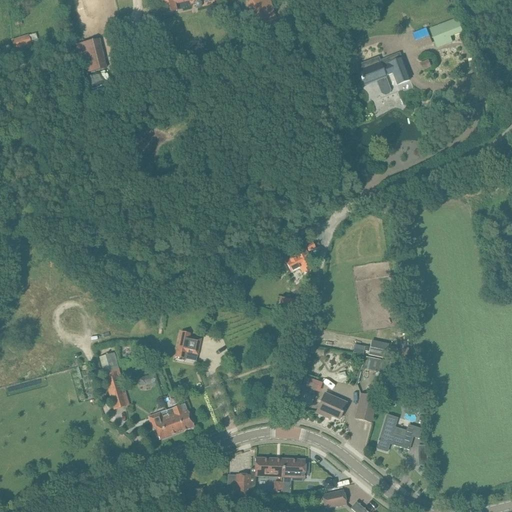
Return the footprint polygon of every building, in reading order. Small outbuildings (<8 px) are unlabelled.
[(162,0),(165,13),(177,10),(175,3),(186,0),(212,0),(213,2),(220,0),(162,0)] [(244,0),(254,27),(276,20),(269,0),(244,0)] [(458,18),(429,29),(437,49),(453,43),(451,38),(464,33),(458,18)] [(28,35),(11,41),(15,52),(15,53),(32,47),(31,43),(37,42),(36,34),(29,36),(28,35)] [(74,42),(81,73),(103,68),(97,38),(74,42)] [(338,49),(331,52),(334,60),(343,57),(340,48),(338,49)] [(378,57),(356,66),(362,81),(363,81),(364,85),(376,81),(378,84),(381,86),(385,85),(386,81),(385,76),(392,74),(397,85),(410,80),(406,71),(399,53),(380,61),(378,57)] [(424,69),(433,66),(431,59),(421,63),(424,69)] [(313,243),(306,246),(309,252),(316,248),(313,243)] [(294,258),(285,262),(291,274),(300,269),(302,274),(303,273),(304,273),(305,273),(309,272),(309,270),(310,270),(308,267),(312,265),(305,251),(293,257),(294,258)] [(281,298),(279,307),(295,311),(297,301),(281,298)] [(180,333),(175,357),(185,359),(186,353),(197,355),(197,356),(200,340),(189,337),(190,335),(180,333)] [(371,345),(368,355),(387,359),(390,349),(371,345)] [(114,354),(99,358),(103,374),(114,410),(129,406),(118,370),(114,354)] [(358,387),(374,391),(379,371),(376,370),(378,360),(366,357),(358,387)] [(153,374),(137,378),(139,387),(151,384),(152,387),(156,386),(153,374)] [(309,377),(305,387),(322,393),(325,382),(309,377)] [(325,394),(316,414),(325,418),(326,415),(339,420),(346,404),(325,394)] [(361,395),(355,419),(371,424),(377,399),(371,398),(361,395)] [(413,399),(405,407),(411,412),(418,404),(413,399)] [(184,405),(166,411),(168,417),(171,424),(173,424),(177,434),(193,428),(190,418),(188,412),(187,412),(184,405)] [(161,413),(151,417),(153,422),(156,430),(156,431),(159,440),(177,434),(173,424),(171,424),(168,417),(166,411),(161,413)] [(379,440),(376,449),(387,452),(389,444),(409,450),(412,441),(413,438),(419,440),(422,430),(408,425),(406,432),(404,438),(392,435),(394,428),(397,419),(387,416),(379,440)] [(419,445),(420,466),(430,465),(430,445),(419,445)] [(250,476),(250,487),(255,487),(255,477),(279,478),(280,460),(255,459),(255,470),(250,469),(250,476)] [(280,460),(279,478),(283,478),(291,478),(304,479),(305,475),(309,475),(309,465),(305,464),(305,461),(280,460)] [(236,475),(235,495),(249,496),(250,487),(250,476),(236,475)] [(282,493),(282,495),(290,495),(290,485),(291,481),(291,478),(283,478),(282,483),(282,485),(282,493)] [(331,480),(323,482),(324,490),(333,488),(336,487),(334,480),(331,481),(331,480)] [(343,491),(322,496),(325,510),(346,505),(343,491)]
